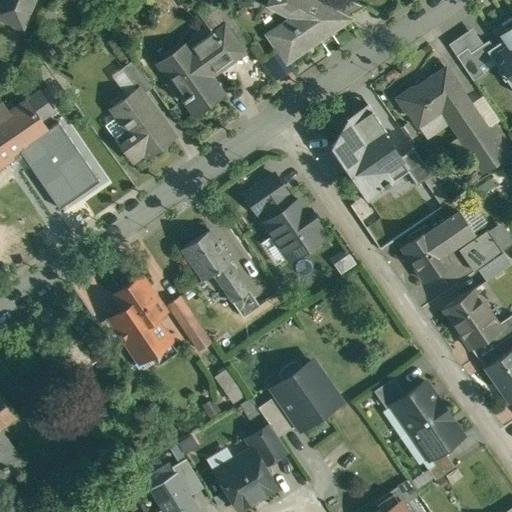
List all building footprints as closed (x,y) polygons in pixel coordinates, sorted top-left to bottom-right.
[(0,0),(0,17),(24,28),(35,0),(0,0)] [(234,20),(221,4),(205,0),(197,0),(193,3),(215,33),(209,38),(226,62),(251,44),(234,20)] [(329,7),(315,0),(273,0),(273,1),(296,14),(270,32),(288,58),(349,17),(329,7)] [(366,4),(355,0),(331,0),(329,7),(348,17),(366,4)] [(511,17),(503,24),(510,35),(494,46),(488,50),(493,58),(511,86),(511,17)] [(209,38),(192,50),(186,41),(160,60),(173,78),(176,75),(189,92),(181,98),(183,101),(187,99),(197,113),(224,94),(209,74),(226,62),(209,38)] [(490,39),(472,52),(481,66),(493,58),(488,50),(494,46),(490,39)] [(472,52),(468,47),(457,54),(474,79),(485,72),(481,66),(472,52)] [(153,86),(133,59),(122,67),(137,88),(138,87),(143,93),(153,86)] [(511,145),(496,122),(488,128),(445,68),(413,91),(412,89),(400,98),(407,108),(408,107),(420,124),(442,108),(485,171),(511,152),(511,145)] [(143,93),(138,87),(137,88),(112,106),(118,115),(131,133),(129,134),(130,135),(119,143),(132,160),(145,151),(149,156),(175,137),(143,93)] [(4,102),(0,104),(0,164),(31,143),(45,163),(63,150),(50,131),(50,130),(42,117),(54,108),(42,90),(11,112),(4,102)] [(118,115),(106,124),(119,143),(130,135),(129,134),(131,133),(118,115)] [(383,132),(367,143),(356,128),(332,144),(367,195),(385,182),(386,184),(408,169),(400,158),(383,132)] [(433,174),(415,147),(400,158),(408,169),(418,184),(433,174)] [(276,174),(246,194),(257,211),(265,205),(285,192),(287,190),(276,174)] [(307,210),(299,199),(293,203),(285,192),(265,205),(273,217),(266,222),(290,256),(323,233),(315,222),(317,220),(309,209),(307,210)] [(460,210),(430,230),(445,251),(474,231),(466,218),(460,210)] [(476,222),(471,215),(466,218),(471,226),(476,222)] [(429,228),(402,246),(426,280),(452,262),(445,251),(430,230),(429,228)] [(489,228),(462,246),(478,269),(479,268),(504,251),(489,228)] [(210,229),(183,247),(205,278),(213,272),(230,261),(232,259),(210,229)] [(511,261),(504,251),(479,268),(487,280),(511,262),(511,261)] [(230,261),(213,272),(233,301),(250,290),(230,261)] [(142,275),(114,295),(123,309),(110,318),(137,359),(170,337),(156,317),(167,310),(142,275)] [(474,287),(444,307),(471,347),(472,347),(501,327),(499,323),(474,287)] [(250,290),(233,301),(244,316),(261,305),(250,290)] [(212,341),(180,295),(169,303),(200,348),(212,341)] [(501,327),(472,347),(478,356),(511,333),(511,314),(499,323),(501,327)] [(86,330),(45,359),(63,384),(72,377),(71,376),(101,354),(102,356),(103,355),(86,330)] [(511,347),(486,366),(502,388),(501,391),(507,400),(510,400),(510,401),(511,399),(511,347)] [(313,360),(274,387),(278,393),(299,422),(301,426),(340,399),(313,360)] [(245,393),(228,368),(216,376),(233,401),(245,393)] [(394,376),(374,389),(387,408),(393,403),(393,402),(406,393),(394,376)] [(406,393),(393,402),(393,403),(411,429),(445,406),(438,395),(437,396),(425,380),(406,393)] [(69,416),(48,388),(23,406),(36,424),(48,415),(55,425),(69,416)] [(278,393),(259,406),(270,423),(279,436),(299,422),(278,393)] [(0,396),(0,470),(17,464),(18,466),(20,465),(19,463),(13,444),(6,446),(0,438),(0,427),(14,416),(0,396)] [(445,406),(411,429),(430,457),(444,447),(463,434),(452,418),(453,417),(445,406)] [(279,436),(270,423),(246,438),(253,449),(254,448),(264,465),(288,450),(279,436)] [(444,447),(430,457),(435,463),(428,468),(436,478),(455,465),(444,447)] [(253,449),(216,471),(239,508),(277,486),(264,465),(254,448),(253,449)] [(172,467),(176,474),(188,493),(200,485),(185,459),(172,467)] [(176,474),(150,489),(162,509),(164,511),(199,511),(188,493),(176,474)] [(419,494),(409,478),(398,486),(408,501),(419,494)] [(398,486),(375,501),(381,511),(383,511),(400,501),(403,505),(408,501),(398,486)] [(383,511),(407,511),(403,505),(400,501),(383,511)]
